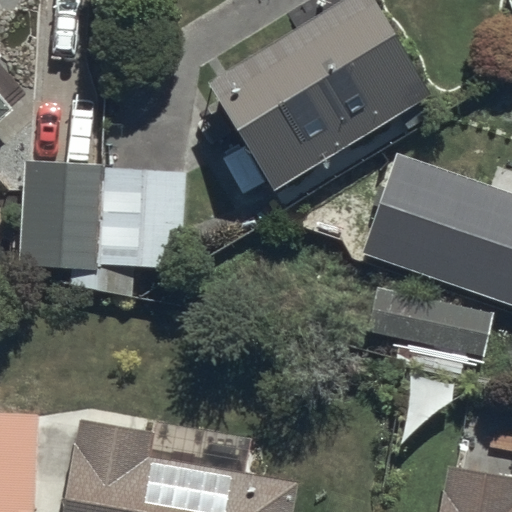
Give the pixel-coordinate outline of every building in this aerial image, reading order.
[(429,88),(376,0),(237,0),(180,34),(269,183),(429,88)] [(492,184),(395,149),(360,246),(511,300),(511,173),(497,169),(492,184)] [(183,166),(22,156),(18,262),(67,264),(67,284),(129,294),(134,263),(178,269),(183,166)] [(483,355),(490,311),(373,292),(367,332),(415,340),(411,366),(460,374),(464,352),(483,355)] [(37,409),(0,408),(0,511),(18,511),(19,508),(35,509),(37,409)] [(80,409),(80,412),(57,511),(295,511),(303,478),(246,465),(250,446),(80,409)] [(511,511),(511,472),(448,460),(437,511),(511,511)]
